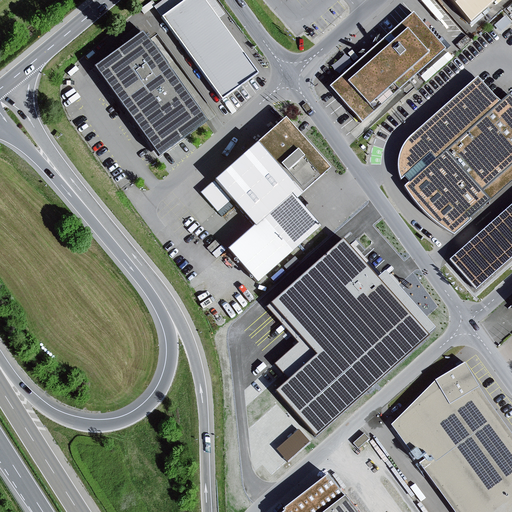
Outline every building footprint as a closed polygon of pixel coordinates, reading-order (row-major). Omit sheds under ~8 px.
[(162,0),(152,8),(159,19),(186,0),(200,0),(216,21),(223,15),(212,0),(162,0)] [(186,0),(159,19),(219,103),(222,101),(253,79),(256,77),(255,75),(216,21),(200,0),(186,0)] [(444,0),(468,27),(498,0),(444,0)] [(443,51),(412,15),(329,89),(360,124),(443,51)] [(504,17),(494,26),(500,33),(510,23),(504,17)] [(90,71),(154,160),(203,124),(139,36),(90,71)] [(465,36),(456,45),(460,50),(470,41),(465,36)] [(340,76),(355,65),(347,55),(333,65),(340,76)] [(437,228),(450,236),(511,179),(511,102),(505,96),(495,107),(470,82),(397,147),(392,160),(392,171),(398,182),(403,193),(414,209),(425,219),(437,228)] [(283,120),(255,145),(300,196),(328,170),(283,120)] [(300,196),(255,145),(200,194),(217,213),(229,202),(253,229),(226,253),(255,286),(319,229),(294,201),(300,196)] [(511,265),(481,232),(448,263),(477,296),(511,265)] [(451,511),(496,511),(511,500),(511,437),(477,389),(463,365),(433,383),(389,427),(451,511)] [(364,434),(353,444),(357,449),(369,439),(364,434)] [(351,511),(325,478),(279,511),(351,511)]
